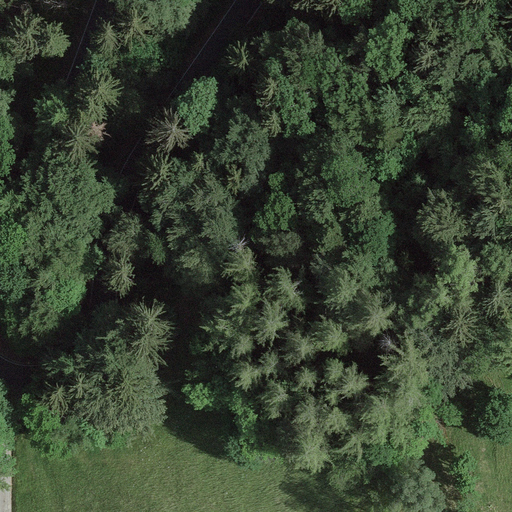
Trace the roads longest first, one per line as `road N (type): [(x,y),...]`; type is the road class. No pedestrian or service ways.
road 1 (tertiary): [(0,373),(47,377),(78,357),(96,326),(113,224),(136,166),(248,0)]
road 2 (tertiary): [(105,0),(66,113),(0,228)]
